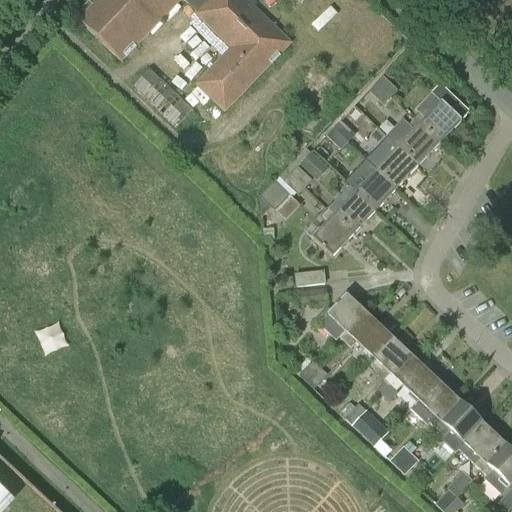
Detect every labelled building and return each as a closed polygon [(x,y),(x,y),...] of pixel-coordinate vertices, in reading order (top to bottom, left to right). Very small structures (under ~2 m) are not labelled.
[(93,0),(75,19),(121,63),(181,1),(196,15),(195,17),(231,52),(196,87),(224,114),(290,45),(243,0),(93,0)] [(149,72),(132,90),(176,131),(192,113),(149,72)] [(376,86),(390,99),(396,92),(382,79),(376,86)] [(390,99),(376,86),(369,93),(383,106),(390,99)] [(419,116),(413,123),(438,146),(460,123),(441,105),(424,122),(419,116)] [(407,129),(413,134),(396,151),(416,169),(438,146),(413,123),(407,129)] [(333,131),(347,144),(354,137),(340,124),(333,131)] [(347,144),(333,131),(327,138),(340,151),(347,144)] [(284,173),(303,191),(310,182),(297,170),(300,168),(313,179),(316,183),(327,170),(310,155),(309,155),(305,151),(284,173)] [(381,167),(376,161),(369,168),(395,192),(416,169),(396,151),(381,167)] [(354,196),(373,214),(395,192),(369,168),(364,174),(370,179),(354,196)] [(258,198),(260,219),(262,218),(270,209),(285,223),(299,209),(291,200),(295,195),(298,198),(303,191),(284,173),(273,184),(272,183),(258,198)] [(327,213),(352,237),(373,214),(354,196),(353,196),(348,191),(333,207),(327,213)] [(331,259),(352,237),(327,213),(321,220),(326,225),(311,240),(331,259)] [(325,287),(323,274),(294,277),(295,290),(325,287)] [(324,305),(323,293),(298,296),(299,308),(324,305)] [(337,339),(342,344),(367,318),(344,297),(317,326),(334,342),(337,339)] [(372,359),(390,340),(367,318),(342,344),(348,350),(354,343),(372,359)] [(388,388),(413,362),(390,340),(372,359),(389,376),(382,383),(388,388)] [(365,412),(374,420),(379,415),(377,413),(395,395),(402,387),(418,402),(435,383),(413,362),(388,388),(389,389),(371,408),(370,406),(365,412)] [(310,364),(297,378),(313,392),(326,378),(310,364)] [(434,430),(458,404),(435,383),(418,402),(409,411),(426,427),(429,424),(434,430)] [(338,415),(351,426),(365,412),(370,406),(363,400),(359,406),(357,405),(353,409),(348,404),(338,415)] [(463,444),(481,425),(458,404),(434,430),(442,437),(448,430),(449,432),(440,441),(454,455),(463,445),(463,444)] [(365,412),(351,426),(374,448),(388,434),(374,420),(365,412)] [(463,444),(463,445),(481,461),(486,466),(504,447),(481,425),(463,444)] [(511,454),(504,447),(486,466),(509,487),(511,483),(511,454)] [(388,465),(395,471),(409,456),(402,450),(388,465)] [(417,464),(409,456),(395,471),(403,479),(417,464)] [(509,511),(511,509),(511,492),(497,507),(502,511),(509,511)] [(434,507),(438,511),(441,511),(454,499),(448,493),(434,507)] [(458,511),(463,507),(454,499),(441,511),(458,511)]
